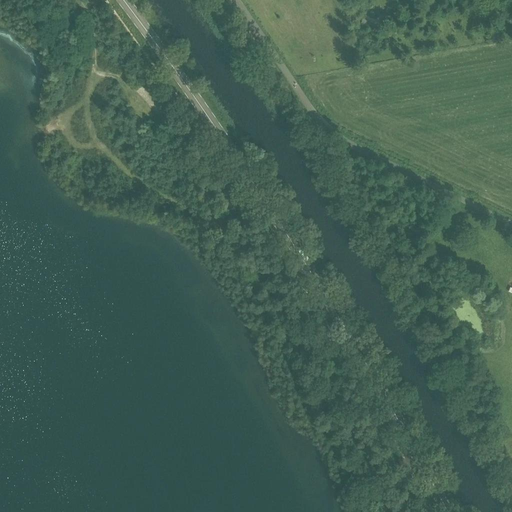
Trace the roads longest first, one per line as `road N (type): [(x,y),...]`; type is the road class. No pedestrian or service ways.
road 1 (secondary): [(447,511),(289,239),(122,0)]
road 2 (unclassified): [(511,224),(326,128),(235,0)]
